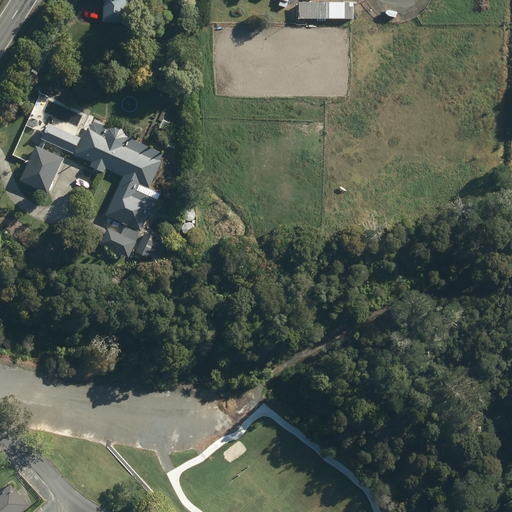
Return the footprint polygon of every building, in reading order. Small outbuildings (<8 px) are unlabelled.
[(106,0),(106,22),(127,22),(127,0),(106,0)] [(356,2),(300,1),(300,19),(356,20),(356,2)] [(186,127),(164,118),(159,130),(171,135),(167,146),(177,150),(186,127)] [(128,179),(109,214),(142,231),(150,216),(153,218),(161,204),(138,191),(142,184),(150,188),(167,156),(133,137),(134,136),(109,123),(107,126),(91,119),(89,125),(75,152),(93,162),(91,165),(106,173),(109,168),(128,179)] [(20,180),(23,182),(50,194),(66,158),(40,146),(30,169),(25,167),(20,180)] [(111,228),(103,245),(131,258),(142,235),(119,224),(116,230),(111,228)] [(148,233),(140,254),(159,261),(165,243),(155,240),(157,236),(148,233)] [(0,478),(0,511),(16,497),(0,478)]
